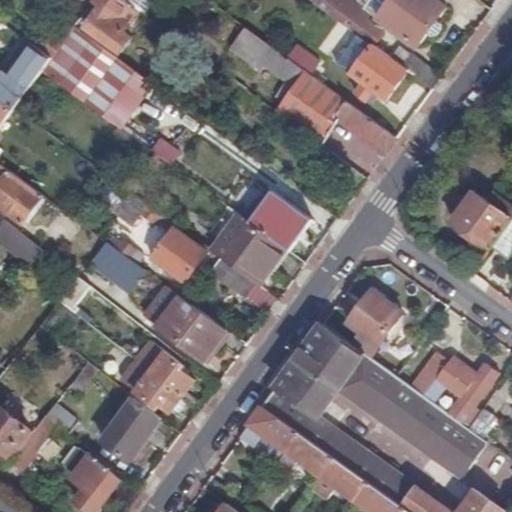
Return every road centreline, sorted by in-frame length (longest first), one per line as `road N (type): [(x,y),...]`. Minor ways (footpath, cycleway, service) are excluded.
road 1 (residential): [(368,224),(153,511)]
road 2 (residential): [(511,28),(368,224)]
road 3 (residential): [(511,326),(368,224)]
